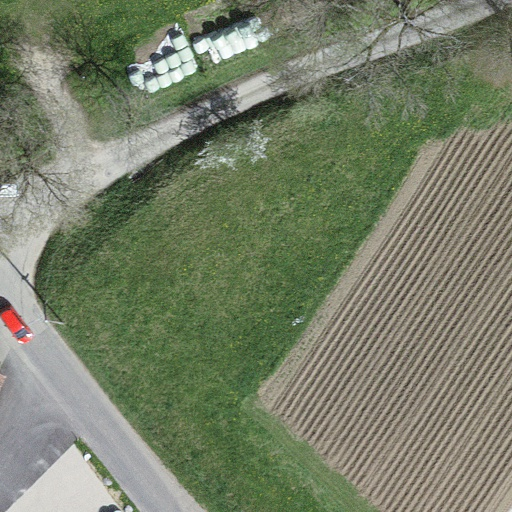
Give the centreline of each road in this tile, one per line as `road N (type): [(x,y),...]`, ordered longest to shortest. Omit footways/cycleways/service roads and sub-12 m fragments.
road 1 (track): [(0,231),(173,129),(480,0)]
road 2 (tertiary): [(0,282),(175,511)]
